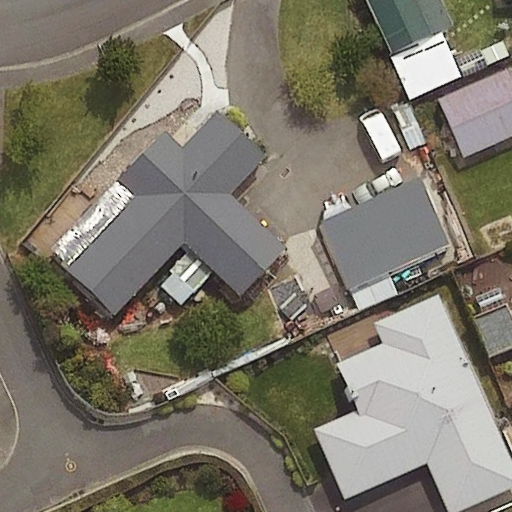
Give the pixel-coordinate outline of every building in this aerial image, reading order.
[(442,32),(427,0),(359,0),(385,57),(442,32)] [(511,132),(511,91),(504,71),(435,98),(457,154),(511,132)] [(157,133),(114,178),(133,196),(60,271),(109,318),(178,246),(233,299),(282,248),(225,194),(260,158),(211,110),(173,149),(157,133)] [(413,175),(313,220),(354,311),(393,294),(382,271),(444,243),(413,175)] [(452,511),(511,486),(511,475),(433,294),(368,322),(377,344),(331,363),(352,411),(308,430),(339,501),(422,465),(442,511),(452,511)] [(511,319),(503,298),(470,311),(487,352),(511,341),(511,319)]
